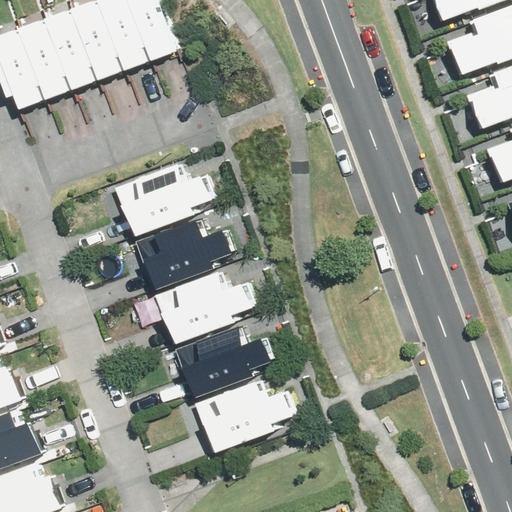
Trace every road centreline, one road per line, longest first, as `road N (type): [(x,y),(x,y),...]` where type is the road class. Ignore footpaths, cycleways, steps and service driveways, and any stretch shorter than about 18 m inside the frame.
road 1 (residential): [(511,506),(323,0)]
road 2 (residential): [(19,181),(139,511)]
road 3 (residential): [(19,181),(213,109)]
